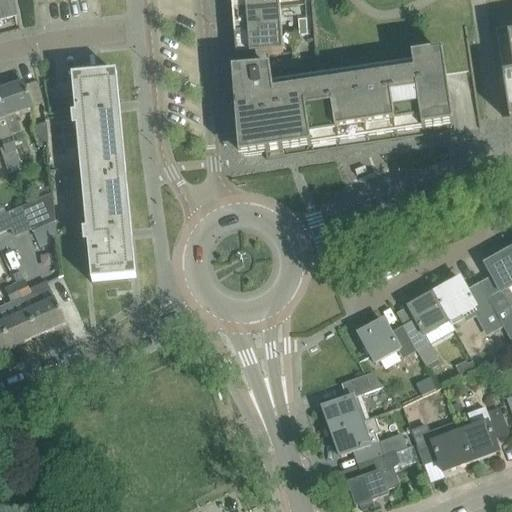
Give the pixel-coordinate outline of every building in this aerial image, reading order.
[(0,0),(0,21),(17,17),(13,0),(0,0)] [(272,79),(271,75),(268,55),(283,54),(279,0),(231,0),(236,58),(239,57),(240,72),(233,72),(235,91),(239,149),(240,149),(241,153),(244,156),(248,156),(266,153),(267,160),(455,132),(454,125),(443,53),(272,79)] [(511,37),(497,40),(509,116),(511,115),(511,37)] [(130,278),(111,77),(115,76),(115,75),(73,79),(92,283),(135,279),(135,278),(130,278)] [(33,108),(43,105),(44,105),(37,83),(26,87),(24,83),(0,91),(0,104),(5,119),(33,109),(33,108)] [(5,119),(0,104),(0,139),(1,139),(7,155),(17,152),(11,137),(11,136),(5,119)] [(39,148),(48,145),(46,124),(33,128),(39,148)] [(9,129),(11,136),(11,137),(21,133),(19,125),(9,129)] [(57,244),(55,223),(52,195),(0,217),(0,233),(10,229),(13,234),(30,227),(40,249),(57,244)] [(511,296),(508,290),(511,288),(511,252),(485,267),(492,280),(481,286),(503,325),(511,319),(511,315),(505,303),(511,299),(511,296)] [(503,325),(481,286),(468,293),(461,281),(434,295),(450,323),(474,310),(485,330),(499,322),(501,326),(503,325)] [(25,282),(15,287),(37,337),(39,337),(66,325),(58,306),(55,300),(54,300),(46,284),(30,291),(25,282)] [(12,319),(0,324),(0,326),(10,350),(11,349),(37,337),(15,287),(6,291),(12,305),(7,307),(12,319)] [(449,324),(450,323),(434,295),(408,310),(416,323),(404,330),(425,367),(438,360),(429,345),(453,332),(449,324)] [(425,367),(404,330),(391,337),(383,322),(359,336),(375,365),(397,353),(401,360),(415,352),(424,368),(425,367)] [(0,354),(10,350),(0,326),(0,354)] [(509,350),(508,340),(498,342),(500,352),(509,350)] [(472,363),(466,366),(465,364),(454,368),(459,379),(476,372),(472,363)] [(360,397),(383,389),(372,375),(342,386),(347,401),(323,409),(332,435),(374,420),(374,419),(369,420),(360,397)] [(508,435),(501,416),(499,411),(484,417),(487,424),(460,434),(471,464),(499,454),(494,440),(508,435)] [(381,459),(376,445),(373,436),(379,434),(374,420),(332,435),(341,458),(354,453),(360,468),(413,449),(412,448),(381,459)] [(443,474),(471,464),(460,434),(432,444),(430,437),(415,442),(424,466),(438,460),(443,474)] [(393,470),(400,465),(403,468),(417,462),(413,449),(360,468),(364,480),(348,485),(356,508),(359,507),(361,511),(373,507),(372,502),(388,497),(386,492),(399,487),(393,470)]
